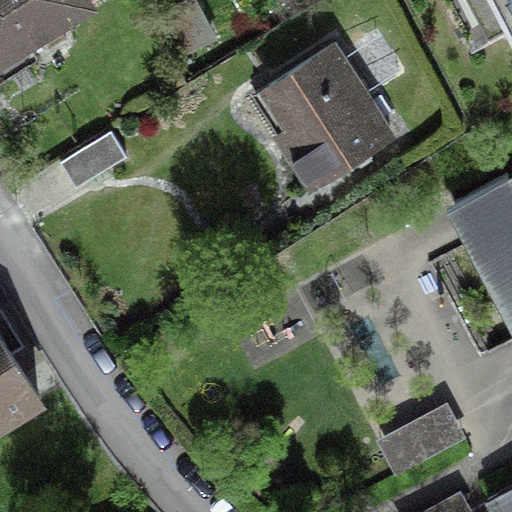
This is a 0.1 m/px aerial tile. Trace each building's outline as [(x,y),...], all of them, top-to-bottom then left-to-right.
[(0,0),(0,70),(71,38),(53,0),(0,0)] [(511,0),(450,0),(493,80),(511,70),(511,0)] [(307,199),(380,140),(314,58),(241,117),(307,199)] [(511,511),(511,141),(429,185),(511,345),(511,452),(470,474),(489,511),(511,511)] [(0,437),(37,415),(0,353),(0,437)]
